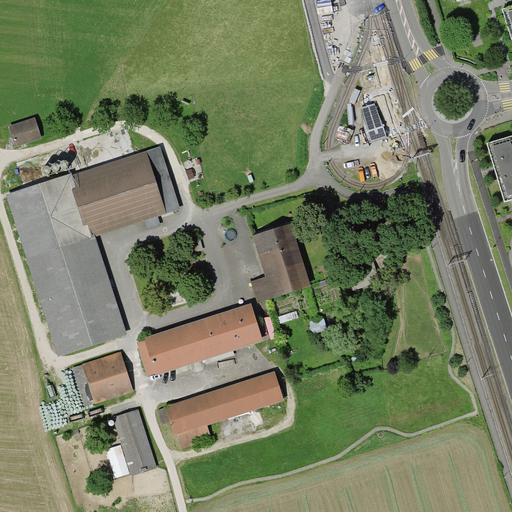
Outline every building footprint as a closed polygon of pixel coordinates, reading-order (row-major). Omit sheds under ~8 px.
[(511,7),(502,11),(511,40),(511,7)] [(386,138),(374,103),(361,107),(365,125),(371,143),(386,138)] [(35,120),(10,128),(15,145),(40,137),(35,120)] [(511,136),(487,144),(504,203),(511,200),(511,136)] [(158,151),(10,198),(59,352),(122,332),(91,236),(176,209),(158,151)] [(266,276),(251,281),(258,303),(311,285),(291,223),(253,235),(266,276)] [(364,268),(351,273),(355,287),(375,281),(372,273),(366,275),(364,268)] [(251,308),(137,343),(147,376),(261,340),(251,308)] [(72,369),(84,407),(131,392),(119,354),(72,369)] [(274,372),(167,407),(181,449),(207,440),(202,426),(283,400),(274,372)] [(138,412),(113,419),(131,475),(156,468),(138,412)]
